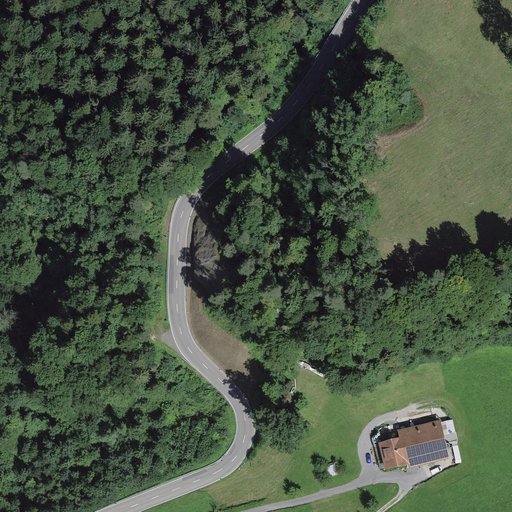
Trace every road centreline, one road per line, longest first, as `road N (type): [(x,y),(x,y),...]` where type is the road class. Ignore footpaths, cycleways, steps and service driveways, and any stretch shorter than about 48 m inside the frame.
road 1 (tertiary): [(119,511),(219,472),(244,441),(239,403),(182,338),(182,212),(197,185),(308,88),(363,0)]
road 2 (track): [(381,511),(405,492),(401,477),(253,511)]
